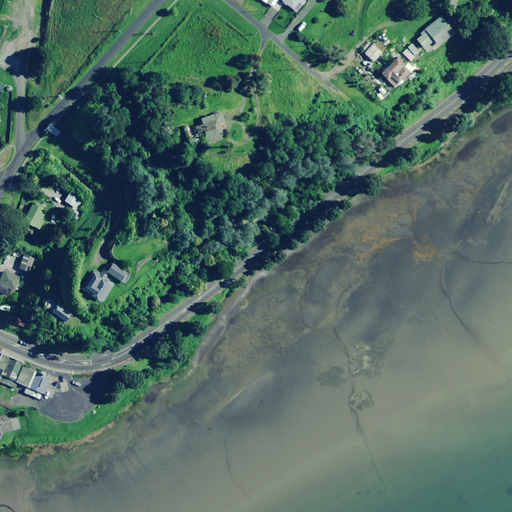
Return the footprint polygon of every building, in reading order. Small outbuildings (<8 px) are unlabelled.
[(279,0),(296,12),(305,1),(303,0),(279,0)] [(292,12),(288,10),(284,18),(288,20),(292,12)] [(454,33),(440,16),(424,29),(426,31),(416,39),(423,48),(433,40),(437,46),(454,33)] [(391,45),(387,42),(379,49),(383,53),(391,45)] [(408,72),(395,59),(380,74),(386,79),(388,78),(395,85),(408,72)] [(190,126),(183,129),(189,145),(200,141),(204,150),(210,148),(208,144),(223,139),(219,129),(225,127),(220,112),(201,119),(202,124),(195,127),(197,132),(193,134),(190,126)] [(270,141),(268,134),(259,137),(262,144),(264,150),(274,146),(272,140),(270,141)] [(65,201),(73,206),(68,215),(76,220),(81,212),(78,210),(85,199),(71,191),(65,201)] [(46,208),(32,201),(27,212),(24,211),(22,215),(25,217),(23,221),(39,229),(43,220),(41,219),(46,208)] [(35,259),(24,255),(19,269),(30,273),(35,259)] [(130,275),(113,263),(107,272),(125,283),(130,275)] [(110,279),(93,268),(80,289),(91,295),(89,297),(95,301),(96,300),(100,302),(111,285),(107,283),(110,279)] [(19,277),(4,271),(0,280),(0,292),(4,295),(7,288),(13,291),(19,277)] [(71,313),(57,303),(51,312),(65,322),(71,313)] [(0,353),(0,369),(1,369),(0,371),(0,375),(27,387),(34,371),(20,365),(21,363),(0,353)] [(48,377),(34,371),(27,387),(41,393),(48,377)] [(10,389),(3,387),(0,397),(11,400),(13,393),(9,392),(10,389)]
